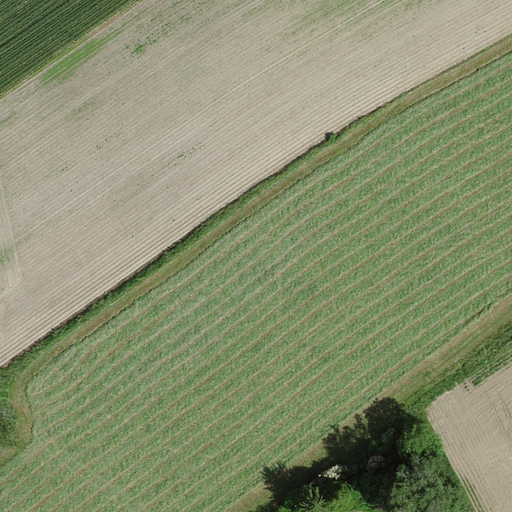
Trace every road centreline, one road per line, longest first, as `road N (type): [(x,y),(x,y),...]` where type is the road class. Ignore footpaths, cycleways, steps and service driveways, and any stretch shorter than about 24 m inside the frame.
road 1 (motorway): [(511,218),(0,399)]
road 2 (motorway): [(151,511),(511,374)]
